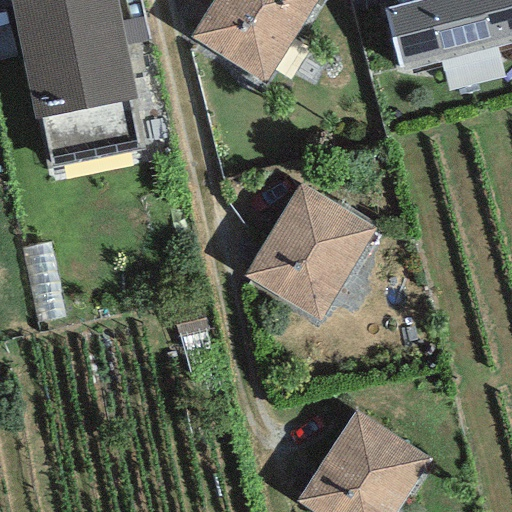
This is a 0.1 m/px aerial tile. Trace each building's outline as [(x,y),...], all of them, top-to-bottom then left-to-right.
[(115,0),(16,0),(9,2),(34,119),(135,98),(115,0)] [(316,0),(211,0),(189,36),(264,83),(316,0)] [(511,0),(390,0),(393,8),(383,11),(399,71),(511,42),(511,0)] [(300,183),(243,277),(321,321),(375,228),(300,183)] [(354,410),(295,502),(310,511),(395,511),(429,455),(354,410)]
